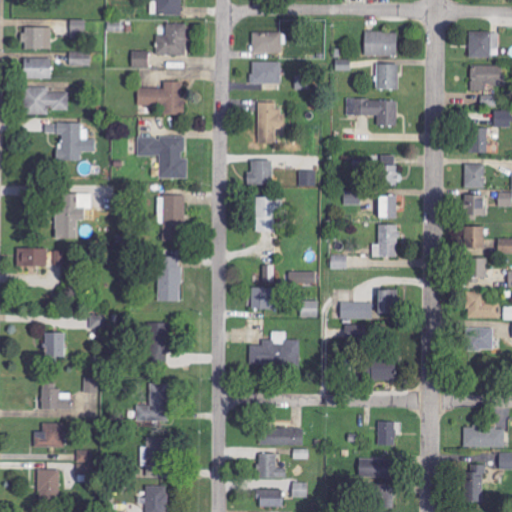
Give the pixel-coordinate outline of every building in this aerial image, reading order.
[(182,0),(151,0),(151,1),(157,1),(157,16),(182,16),(182,0)] [(87,21),(72,20),(71,38),(87,39),(87,21)] [(158,35),(157,56),(187,56),(187,24),(167,24),(167,35),(158,35)] [(53,50),(52,28),(24,28),(24,50),(53,50)] [(398,33),(366,32),(365,56),(398,57),(398,33)] [(470,57),(499,58),(499,33),(470,32),(470,57)] [(253,54),(283,54),(282,33),(252,34),(253,54)] [(149,51),(132,52),(133,69),(149,68),(149,51)] [(92,53),(70,53),(70,66),(91,67),(92,53)] [(51,80),(52,60),(25,59),(24,79),(51,80)] [(282,63),(252,63),(252,84),(281,84),(282,63)] [(399,90),(399,65),(378,65),(378,90),(399,90)] [(471,91),(488,92),(488,86),(505,87),(505,66),(471,66),(471,91)] [(138,106),(163,106),(163,116),(183,116),(184,83),(164,82),(164,89),(139,88),(138,106)] [(25,115),(49,115),(49,111),(69,112),(69,94),(49,93),(50,88),(25,88),(25,115)] [(497,107),(497,95),(480,94),(479,106),(497,107)] [(378,117),(378,127),(398,127),(399,101),(348,100),(348,116),(378,117)] [(276,130),(282,130),(282,103),(260,103),(259,145),(276,145),(276,130)] [(511,111),(495,111),(495,127),(511,127),(511,111)] [(97,153),(97,140),(89,140),(88,130),(82,130),(82,123),(59,123),(59,162),(82,162),(82,153),(97,153)] [(488,129),(469,129),(469,153),(488,154),(488,129)] [(189,179),(189,158),(185,158),(185,137),(139,137),(139,156),(161,157),(161,179),(189,179)] [(379,186),(397,187),(398,156),(380,155),(379,186)] [(274,162),(252,161),(251,185),(273,186),(274,162)] [(486,165),(466,165),(465,189),(486,189),(486,165)] [(300,186),(317,187),(318,171),(301,171),(300,186)] [(511,193),(499,192),(499,207),(511,207),(511,193)] [(64,194),(64,207),(56,207),(55,240),(79,240),(79,222),(85,222),(85,210),(92,210),(92,195),(64,194)] [(163,243),(185,243),(186,197),(159,196),(158,224),(163,225),(163,243)] [(398,197),(379,196),(379,220),(398,220),(398,197)] [(487,196),(464,196),(465,221),(477,221),(477,217),(487,217),(487,196)] [(256,233),(276,232),(276,215),(284,215),(283,199),(255,199),(256,233)] [(373,258),(398,258),(399,225),(380,225),(379,245),(373,245),(373,258)] [(485,227),(465,228),(465,250),(486,249),(485,227)] [(511,255),(511,239),(498,240),(499,255),(511,255)] [(48,249),(18,249),(18,267),(48,268),(48,249)] [(55,266),(65,267),(66,251),(55,250),(55,266)] [(348,256),(331,256),(332,270),(348,270),(348,256)] [(159,303),(181,303),(181,258),(159,257),(159,303)] [(488,259),(468,258),(467,279),(487,280),(488,259)] [(263,283),(275,283),(275,266),(263,266),(263,283)] [(317,284),(317,272),(288,271),(287,284),(317,284)] [(252,310),(274,311),(275,289),(252,288),(252,310)] [(399,290),(378,291),(379,315),(400,314),(399,290)] [(467,293),(468,319),(497,319),(496,292),(467,293)] [(319,302),(302,301),(302,318),(319,318),(319,302)] [(373,320),(374,303),(341,302),(341,320),(373,320)] [(91,314),(91,338),(102,338),(102,332),(112,332),(112,314),(91,314)] [(249,331),(264,331),(265,319),(249,318),(249,331)] [(170,360),(168,322),(147,323),(149,361),(170,360)] [(494,328),(466,329),(467,352),(494,351),(494,328)] [(46,363),(58,363),(58,357),(66,357),(66,332),(46,332),(46,363)] [(300,340),(287,340),(287,332),(273,332),(273,343),(250,343),(250,365),(300,365),(300,340)] [(395,380),(395,357),(370,357),(370,379),(395,380)] [(85,393),(97,393),(98,378),(85,377),(85,393)] [(59,383),(43,383),(42,409),(72,409),(72,399),(58,399),(59,383)] [(138,405),(138,420),(169,421),(170,384),(151,383),(151,405),(138,405)] [(379,445),(396,445),(397,435),(403,436),(403,422),(379,421),(379,445)] [(65,423),(43,423),(43,432),(36,432),(36,447),(65,446),(65,423)] [(465,426),(465,447),(506,447),(506,427),(465,426)] [(304,446),(304,428),(261,428),(261,445),(304,446)] [(148,477),(168,477),(169,437),(148,437),(147,447),(143,447),(142,467),(148,467),(148,477)] [(79,463),(94,463),(94,450),(78,450),(79,463)] [(260,478),(287,477),(287,468),(278,468),(277,454),(259,454),(260,478)] [(359,459),(359,477),(391,478),(391,459),(359,459)] [(485,465),(467,465),(466,501),(483,502),(485,465)] [(61,470),(39,470),(38,498),(60,498),(61,470)] [(293,498),(309,498),(309,483),(293,483),(293,498)] [(395,508),(395,484),(369,484),(369,508),(395,508)] [(283,507),(283,489),(258,490),(259,507),(283,507)]
